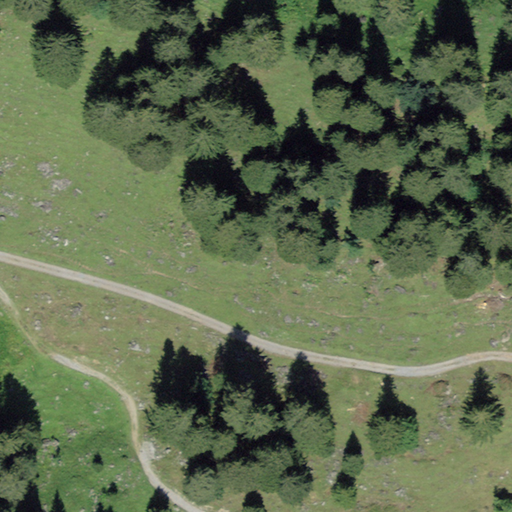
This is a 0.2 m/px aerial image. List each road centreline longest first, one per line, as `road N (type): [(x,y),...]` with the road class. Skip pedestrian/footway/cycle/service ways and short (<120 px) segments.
road 1 (track): [(511,346),(415,362),(270,337),(86,267),(0,253)]
road 2 (track): [(0,285),(28,306),(46,348),(142,388),(157,489),(219,511)]
